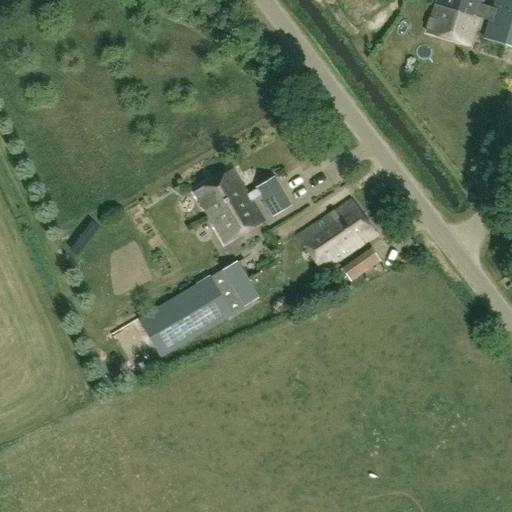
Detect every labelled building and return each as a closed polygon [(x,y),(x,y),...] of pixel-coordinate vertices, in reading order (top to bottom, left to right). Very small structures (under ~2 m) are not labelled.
[(331,0),(360,37),(381,21),(364,0),(331,0)] [(511,0),(495,0),(493,8),(481,5),(482,0),(436,0),(427,32),(469,45),(477,17),(489,21),(483,39),(511,47),(511,0)] [(225,244),(264,221),(233,170),(194,193),(225,244)] [(272,216),(290,205),(274,176),(255,187),(272,216)] [(322,272),(376,235),(350,198),(297,235),(322,272)] [(354,259),(342,267),(351,281),(363,273),(354,259)] [(236,261),(209,277),(139,318),(161,356),(231,314),(258,298),(236,261)]
